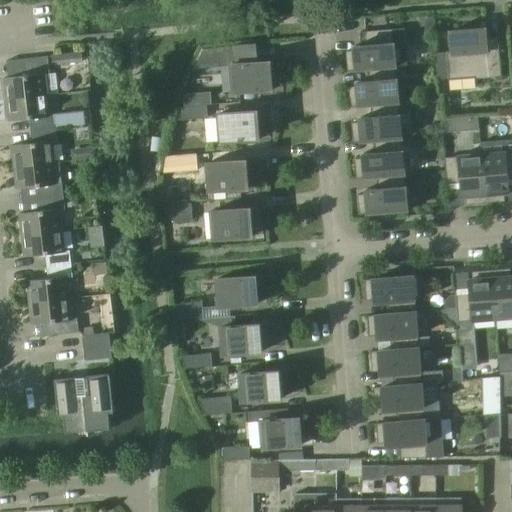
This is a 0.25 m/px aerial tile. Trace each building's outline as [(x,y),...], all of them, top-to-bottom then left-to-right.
[(395,67),(395,68),(396,68),(394,44),(393,44),(392,30),(365,32),(366,46),(353,47),(353,51),(346,52),(347,67),(347,72),(368,70),(368,69),(395,67)] [(501,77),(498,39),(486,39),(485,30),(470,31),(448,33),(448,34),(450,34),(451,54),(448,54),(448,52),(447,52),(447,53),(436,54),(438,80),(449,79),(450,91),(476,89),(475,79),(501,77)] [(230,66),(256,63),(255,46),(203,50),(197,65),(219,63),(219,68),(230,67),(230,66)] [(51,56),(53,65),(83,62),(82,53),(51,56)] [(4,79),(6,100),(45,96),(45,95),(58,94),(56,74),(48,75),(46,57),(23,59),(24,77),(4,79)] [(230,66),(233,94),(273,90),(272,71),(270,71),(269,62),(230,66)] [(398,103),(398,104),(399,104),(397,79),(396,79),(395,68),(395,67),(368,69),(368,70),(369,82),(356,83),(356,87),(349,88),(350,103),(350,108),(371,106),(371,105),(398,103)] [(427,76),(427,90),(437,90),(436,76),(427,76)] [(31,132),(56,129),(55,118),(47,118),(45,96),(6,100),(9,122),(30,120),(31,132)] [(401,139),(402,139),(400,115),(399,115),(398,104),(398,103),(371,105),(371,106),(372,118),(359,119),(359,123),(352,124),(353,139),(353,144),(374,142),(374,141),(401,139)] [(180,108),(176,121),(208,119),(207,106),(180,108)] [(217,115),(220,143),(261,140),(259,120),(257,120),(256,112),(217,115)] [(452,122),(442,123),(443,136),(454,135),(452,122)] [(15,168),(53,164),(51,143),(57,143),(56,129),(31,132),(33,144),(12,146),(15,168)] [(404,176),(405,176),(405,175),(404,163),(404,164),(403,151),(402,151),(401,139),(374,141),(374,142),(375,154),(362,155),(362,159),(355,160),(356,175),(356,180),(377,177),(377,178),(377,177),(404,175),(404,176)] [(481,155),(486,204),(504,202),(504,194),(508,194),(507,181),(511,180),(511,153),(505,154),(505,153),(481,155)] [(168,157),(166,170),(196,168),(195,155),(168,157)] [(466,198),(467,205),(486,204),(481,155),(458,157),(445,159),(447,186),(461,185),(462,198),(466,198)] [(249,189),(248,169),(246,169),(245,161),(206,164),(209,202),(239,200),(238,190),(249,189)] [(38,187),(39,199),(63,197),(62,185),(56,185),(53,164),(15,168),(17,189),(38,187)] [(359,211),(359,215),(408,211),(405,176),(404,176),(404,175),(377,177),(377,178),(378,189),(365,191),(365,195),(358,195),(359,211)] [(20,213),(22,236),(61,231),(58,210),(65,210),(63,197),(39,199),(40,211),(20,213)] [(165,206),(166,223),(193,221),(192,204),(165,206)] [(210,212),(213,240),(254,237),(252,217),(250,217),(249,209),(210,212)] [(45,255),(46,266),(71,264),(70,251),(63,251),(61,231),(22,236),(25,257),(45,255)] [(28,281),(30,303),(69,299),(67,279),(73,278),(71,264),(46,266),(47,279),(28,281)] [(491,272),(496,320),(511,318),(511,277),(511,278),(510,270),(491,272)] [(456,295),(459,323),(472,322),(496,320),(491,272),(473,273),(473,281),(469,281),(470,294),(456,295)] [(216,280),(218,308),(257,305),(257,297),(259,296),(257,277),(216,280)] [(416,314),(415,301),(413,277),(365,281),(365,286),(366,301),(374,300),(374,304),(387,303),(388,315),(388,316),(416,314)] [(53,322),(54,334),(78,332),(77,319),(71,320),(69,299),(30,303),(32,325),(53,322)] [(175,305),(177,322),(204,319),(202,303),(175,305)] [(419,349),(418,337),(416,314),(388,316),(388,315),(367,317),(368,321),(369,337),(377,336),(377,340),(390,339),(391,351),(391,352),(419,350),(419,349)] [(220,328),(222,356),(261,353),(260,345),(262,345),(261,325),(220,328)] [(83,336),(86,361),(112,359),(109,334),(83,336)] [(422,385),(422,384),(421,373),(419,349),(419,350),(391,352),(391,351),(370,353),(371,357),(372,372),(380,372),(380,376),(393,375),(394,387),(394,388),(422,385)] [(181,357),(185,369),(212,367),(211,354),(181,357)] [(462,367),(453,367),(454,381),(463,381),(462,369),(462,367)] [(239,375),(241,403),(280,400),(279,391),(281,391),(280,372),(239,375)] [(500,378),(500,385),(511,385),(511,373),(500,374),(500,378)] [(109,376),(55,382),(59,420),(64,420),(65,435),(109,430),(108,416),(113,415),(109,376)] [(500,378),(483,379),(483,404),(500,403),(500,397),(500,385),(500,378)] [(425,421),(425,420),(424,409),(422,384),(422,385),(394,388),(394,387),(373,388),(374,393),(375,408),(383,408),(383,412),(396,411),(397,423),(397,424),(425,421)] [(511,385),(500,385),(500,397),(511,396),(511,385)] [(198,400),(206,416),(233,414),(231,397),(198,400)] [(302,438),(301,418),(289,419),(288,409),(246,413),(247,423),(260,422),(262,450),(301,446),(300,438),(302,438)] [(399,447),(400,459),(428,458),(427,444),(425,420),(425,421),(397,424),(397,423),(376,424),(377,429),(378,444),(386,443),(386,448),(399,447)] [(500,427),(485,427),(486,439),(500,438),(500,427)] [(223,448),(223,461),(250,460),(250,448),(223,448)] [(281,477),(280,460),(275,461),(251,461),(252,478),(275,477),(281,477)] [(324,460),(324,471),(337,471),(336,460),(324,460)] [(349,460),(336,460),(337,471),(349,471),(349,460)] [(372,477),(387,477),(387,466),(373,466),(372,477)] [(412,466),(387,466),(387,477),(412,477),(412,466)] [(412,477),(437,477),(437,466),(412,466),(412,477)] [(437,477),(449,477),(449,466),(437,466),(437,477)] [(337,511),(337,494),(295,494),(295,511),(337,511)] [(337,494),(337,511),(362,511),(362,501),(338,501),(338,494),(337,494)] [(387,501),(387,511),(412,511),(412,500),(387,501)] [(437,500),(412,500),(412,511),(437,511),(437,507),(437,500)] [(362,501),(362,511),(387,511),(387,501),(362,501)]
